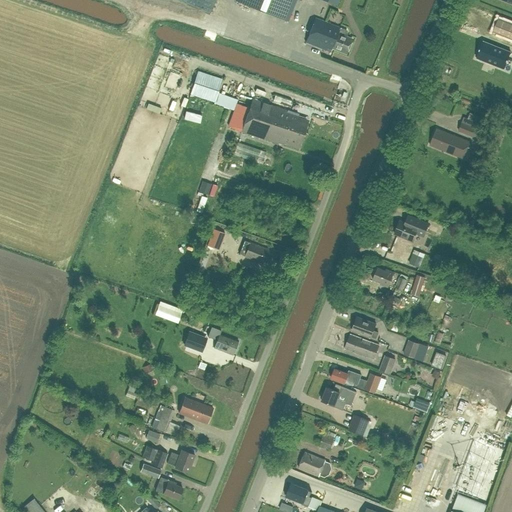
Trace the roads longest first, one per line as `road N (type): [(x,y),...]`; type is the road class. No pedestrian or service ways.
road 1 (residential): [(202,511),(356,96),(368,82),(410,95)]
road 2 (tertiary): [(247,511),(410,95)]
